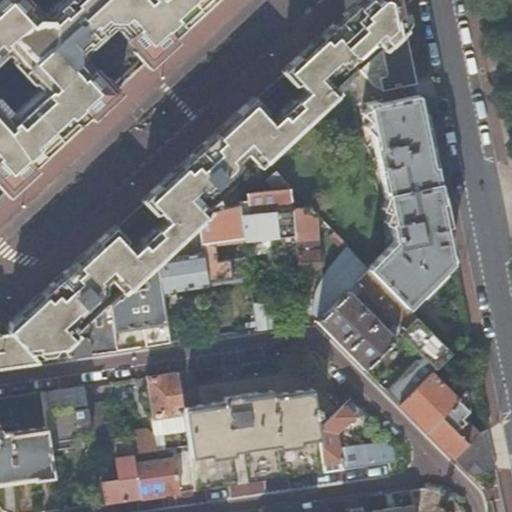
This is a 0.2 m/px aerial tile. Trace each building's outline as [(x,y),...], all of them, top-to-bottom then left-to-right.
[(0,0),(0,184),(7,193),(63,141),(114,94),(92,70),(89,72),(79,61),(79,53),(85,47),(92,48),(104,36),(103,30),(110,24),(117,25),(128,36),(125,39),(147,63),(201,14),(215,0),(60,0),(53,7),(54,12),(47,18),(39,17),(30,7),(32,4),(28,0),(0,0)] [(344,65),(367,45),(370,48),(374,45),(381,53),(403,32),(396,0),(363,0),(330,30),(284,73),(303,92),(270,123),(252,103),(199,152),(145,201),(164,221),(131,252),(112,232),(61,279),(6,330),(10,334),(31,356),(64,350),(63,348),(77,336),(72,330),(75,328),(71,324),(75,320),(71,315),(75,314),(99,291),(100,287),(98,285),(107,276),(123,293),(137,279),(157,260),(204,217),(209,212),(194,196),(201,190),(204,192),(207,192),(230,170),(231,164),(234,162),(232,161),(244,150),(259,166),(335,95),(321,79),(339,62),(342,66),(344,65)] [(381,53),(386,78),(379,79),(382,91),(415,84),(403,32),(381,53)] [(109,43),(97,53),(107,65),(114,65),(120,60),(120,54),(109,43)] [(362,59),(342,77),(348,83),(367,65),(362,59)] [(289,99),(278,87),(266,98),(277,110),(289,99)] [(394,242),(367,270),(368,272),(406,309),(450,264),(452,261),(442,214),(427,140),(417,96),(374,105),(373,101),(364,103),(394,242)] [(246,167),(226,186),(231,192),(252,173),(246,167)] [(249,203),(239,204),(245,242),(276,240),(279,280),(297,279),(297,274),(292,211),(291,211),(291,208),(290,185),(275,170),(265,181),(273,191),(248,193),(249,203)] [(222,200),(209,212),(204,217),(208,248),(220,246),(221,249),(227,248),(227,244),(245,242),(239,204),(239,198),(234,199),(235,205),(223,205),(222,200)] [(291,211),(292,211),(297,274),(318,272),(318,267),(323,266),(322,257),(317,257),(314,209),(311,206),(291,208),(291,211)] [(150,228),(139,216),(127,227),(138,239),(150,228)] [(312,312),(320,320),(368,272),(367,270),(347,247),(349,245),(334,229),(328,235),(346,253),(328,273),(316,292),(312,312)] [(202,255),(157,260),(162,294),(206,287),(202,255)] [(64,350),(70,359),(118,352),(114,332),(143,328),(147,348),(170,345),(162,294),(157,260),(137,279),(139,288),(123,293),(102,313),(83,330),(77,336),(63,348),(64,350)] [(416,319),(406,309),(368,272),(320,320),(317,324),(363,371),(400,335),(416,319)] [(96,307),(78,324),(83,330),(102,313),(96,307)] [(418,363),(386,394),(399,406),(432,374),(451,354),(416,319),(400,335),(431,365),(426,371),(418,363)] [(0,369),(39,364),(31,356),(10,334),(0,335),(0,369)] [(182,409),(183,416),(194,493),(238,487),(233,452),(244,451),(249,485),(322,474),(315,429),(337,409),(301,371),(197,387),(200,406),(182,409)] [(177,374),(146,378),(152,421),(183,416),(182,409),(177,374)] [(426,434),(459,401),(432,374),(399,406),(426,434)] [(46,428),(49,444),(61,441),(66,448),(75,447),(78,439),(90,437),(83,388),(41,394),(46,428)] [(453,461),(477,436),(469,428),(461,420),(468,412),(466,394),(459,401),(426,434),(453,461)] [(337,409),(315,429),(322,474),(395,464),(400,450),(395,445),(362,451),(361,449),(340,452),(337,432),(361,410),(349,398),(337,409)] [(99,401),(86,402),(89,429),(102,428),(99,401)] [(0,432),(0,487),(54,479),(49,444),(46,428),(2,435),(0,432)] [(153,431),(130,435),(132,456),(155,453),(153,431)] [(477,436),(453,461),(469,478),(490,472),(482,433),(479,433),(477,436)] [(118,480),(102,483),(105,506),(138,501),(134,466),(133,458),(116,460),(118,480)] [(174,460),(134,466),(138,501),(179,495),(174,460)] [(409,492),(411,506),(411,511),(462,511),(451,501),(441,510),(438,508),(426,505),(424,490),(409,492)]
